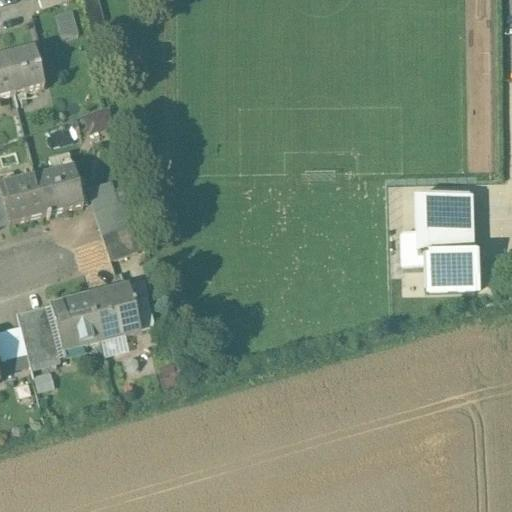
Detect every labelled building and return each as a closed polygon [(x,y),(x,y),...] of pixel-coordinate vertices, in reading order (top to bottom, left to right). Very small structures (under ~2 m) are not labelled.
[(38,0),(36,1),(41,14),(72,3),(70,0),(38,0)] [(107,41),(96,0),(78,0),(90,46),(107,41)] [(55,18),(61,42),(77,38),(72,14),(55,18)] [(32,54),(3,61),(13,100),(42,92),(32,54)] [(3,61),(0,61),(0,103),(13,100),(3,61)] [(105,118),(94,122),(98,134),(109,130),(105,118)] [(68,158),(52,163),(56,176),(72,171),(68,158)] [(71,172),(34,182),(44,221),(82,212),(71,172)] [(34,182),(0,190),(0,203),(7,231),(44,221),(34,182)] [(93,217),(116,209),(117,209),(112,194),(88,202),(93,217)] [(474,199),(416,200),(417,241),(402,241),(402,273),(424,273),(425,298),(482,297),(481,257),(476,257),(475,213),(474,199)] [(93,217),(101,241),(124,233),(116,209),(93,217)] [(124,233),(101,241),(109,266),(136,257),(128,232),(124,233)] [(126,292),(88,302),(100,348),(138,339),(126,292)] [(88,302),(50,312),(63,363),(65,362),(64,357),(100,348),(88,302)] [(45,313),(16,320),(19,332),(26,359),(26,358),(30,371),(59,364),(45,313)] [(19,332),(0,336),(0,366),(10,363),(9,363),(26,359),(19,332)] [(50,376),(35,379),(38,395),(53,392),(50,376)]
